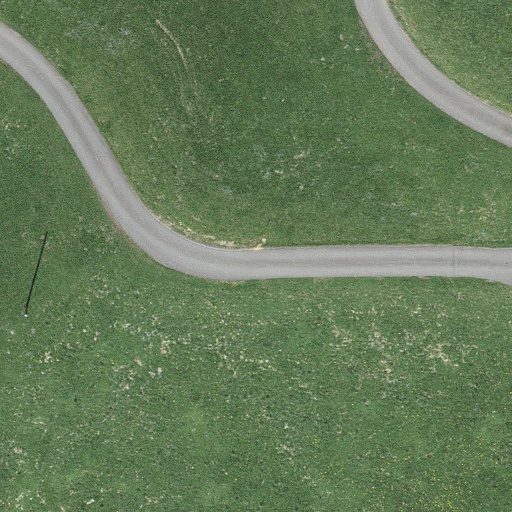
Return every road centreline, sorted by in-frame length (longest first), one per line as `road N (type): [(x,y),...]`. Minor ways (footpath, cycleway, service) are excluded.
road 1 (residential): [(0,48),(53,101),(153,246),(201,271),(511,271)]
road 2 (track): [(511,160),(393,85),(377,0)]
